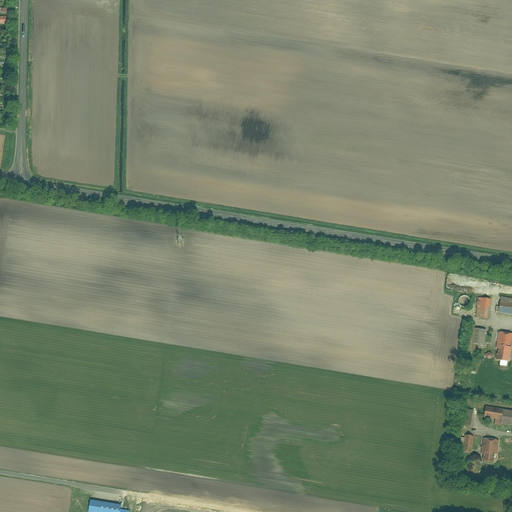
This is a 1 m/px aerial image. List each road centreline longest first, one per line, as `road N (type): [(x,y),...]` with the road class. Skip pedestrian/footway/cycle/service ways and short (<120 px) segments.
road 1 (tertiary): [(19,183),(511,260)]
road 2 (tertiary): [(24,0),(19,183)]
